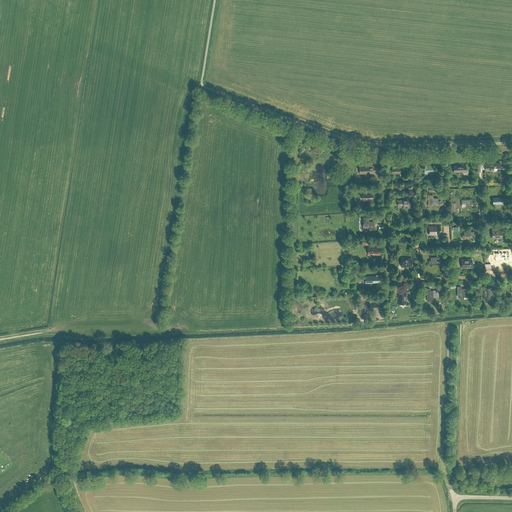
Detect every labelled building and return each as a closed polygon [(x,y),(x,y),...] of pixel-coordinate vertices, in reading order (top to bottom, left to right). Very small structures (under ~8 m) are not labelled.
[(366,170),(370,170),(370,173),(373,173),(373,162),(366,163),(366,167),(360,167),(360,173),(366,173),(366,170)] [(428,195),(428,202),(428,206),(432,206),(432,204),(440,204),(440,201),(438,201),(438,198),(433,198),(433,195),(428,195)] [(410,207),(410,205),(412,205),(412,198),(407,198),(407,200),(397,200),(397,205),(404,205),(404,208),(410,207)] [(363,228),(364,230),(365,230),(365,231),(374,230),(374,227),(374,225),(369,225),(369,222),(369,218),(363,218),(363,222),(363,228)] [(501,230),(492,230),(492,239),(501,239),(501,230)] [(441,260),(441,257),(441,255),(437,255),(437,257),(431,257),(431,260),(429,260),(429,263),(437,263),(437,261),(441,260)] [(401,258),(401,267),(412,266),(412,258),(401,258)] [(457,286),(457,289),(457,295),(460,295),(460,299),(464,299),(463,297),(467,297),(467,288),(463,288),(461,289),(461,286),(457,286)] [(492,287),(483,288),(483,295),(486,295),(486,299),(493,298),(492,287)] [(369,309),(376,309),(382,309),(382,303),(382,302),(373,302),(372,302),(372,300),(369,300),(369,303),(369,309)]
